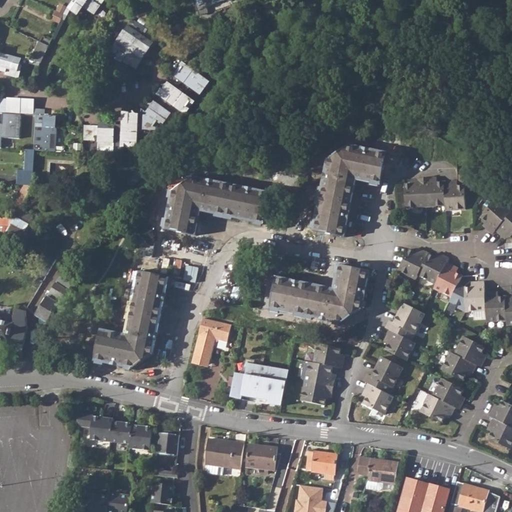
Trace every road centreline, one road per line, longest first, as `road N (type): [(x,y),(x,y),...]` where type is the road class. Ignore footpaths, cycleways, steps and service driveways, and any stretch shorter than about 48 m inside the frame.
road 1 (residential): [(166,407),(194,316),(231,249),(259,238),(359,257),(382,251)]
road 2 (residential): [(337,434),(372,327),(382,251)]
road 3 (residential): [(0,378),(75,385),(166,407)]
road 4 (residential): [(192,414),(337,434)]
road 5 (residential): [(511,276),(447,249),(379,244)]
